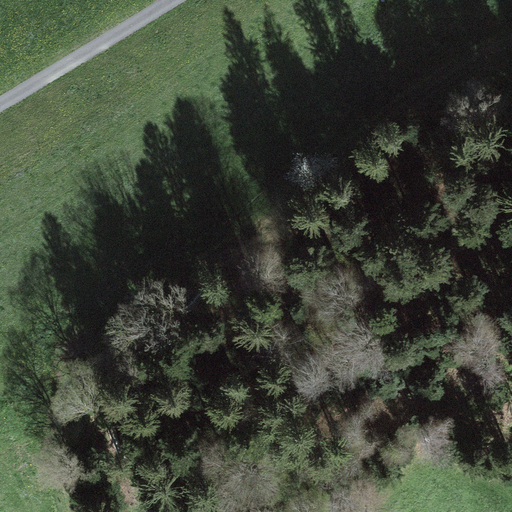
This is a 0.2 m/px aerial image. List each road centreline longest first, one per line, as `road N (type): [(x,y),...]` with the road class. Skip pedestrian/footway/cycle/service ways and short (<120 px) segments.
road 1 (track): [(62,511),(48,419),(125,317),(429,88),(511,41)]
road 2 (unclassified): [(0,104),(172,0)]
